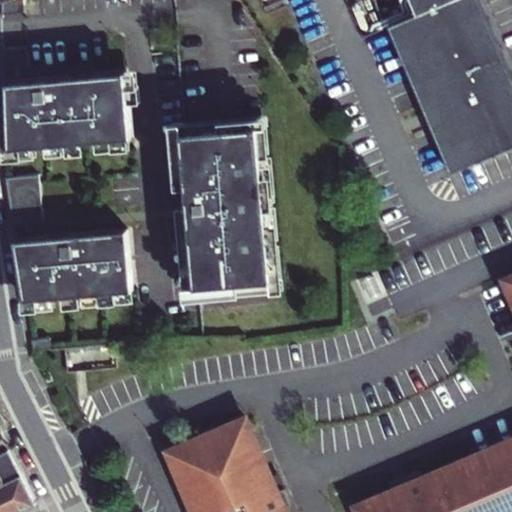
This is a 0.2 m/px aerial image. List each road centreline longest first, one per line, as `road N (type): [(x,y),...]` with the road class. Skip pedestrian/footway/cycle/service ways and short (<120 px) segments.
road 1 (tertiary): [(0,336),(9,381),(76,511)]
road 2 (unknown): [(401,158),(387,165),(387,204),(422,299)]
